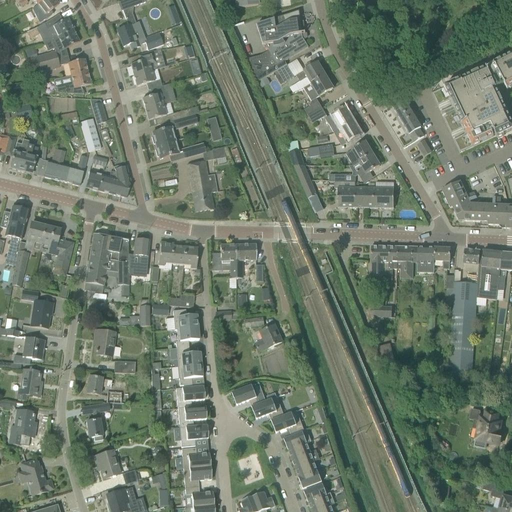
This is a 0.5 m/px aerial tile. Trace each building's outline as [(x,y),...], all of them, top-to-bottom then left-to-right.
[(58,5),(53,0),(43,0),(37,5),(45,16),(58,5)] [(267,6),(266,0),(235,0),(237,9),(258,6),(258,8),(267,6)] [(308,48),(303,40),(305,39),(305,34),(304,34),(303,22),(300,22),(299,12),(256,26),(261,41),(262,41),(263,45),(262,45),(262,46),(266,45),(266,47),(267,48),(269,52),(263,56),(261,57),(259,57),(248,60),(247,60),(247,61),(257,83),(266,78),(273,74),(287,66),(286,65),(285,66),(284,63),(308,48)] [(73,31),(72,30),(74,28),(72,25),(70,25),(67,20),(52,27),(49,21),(43,24),(37,29),(36,29),(38,34),(40,33),(45,44),(53,41),(73,31)] [(128,27),(117,31),(123,48),(129,45),(131,50),(145,45),(143,40),(144,39),(138,24),(136,25),(128,27)] [(63,51),(79,43),(73,31),(53,41),(45,44),(44,44),(47,52),(55,48),(58,53),(63,51)] [(144,39),(143,40),(145,45),(147,52),(163,46),(158,34),(152,36),(144,39)] [(130,66),(133,77),(151,72),(158,70),(155,59),(162,56),(161,51),(152,54),(152,53),(138,57),(140,63),(130,66)] [(34,67),(58,60),(56,54),(56,52),(55,52),(32,59),(34,67)] [(511,130),(511,124),(496,90),(504,86),(507,91),(511,88),(511,55),(493,66),(495,70),(488,73),(486,69),(460,81),(460,80),(444,88),(472,147),(493,137),(492,135),(494,135),(496,138),(511,130)] [(60,66),(58,60),(34,67),(36,75),(60,69),(60,66)] [(71,77),(87,73),(84,60),(68,64),(71,77)] [(311,85),(326,76),(322,69),(321,70),(317,64),(312,67),(309,63),(304,66),(307,70),(304,72),(296,77),(300,83),(298,84),(301,90),(311,85)] [(294,78),(287,66),(273,74),(280,86),(294,78)] [(162,87),(160,81),(161,80),(158,70),(151,72),(133,77),(136,88),(146,85),(148,91),(162,87)] [(90,86),(87,73),(71,77),(54,81),(53,83),(54,87),(56,89),(57,94),(82,96),(83,96),(82,90),(81,90),(81,88),(90,86)] [(330,82),(326,76),(325,76),(311,85),(315,91),(307,96),(311,102),(310,107),(304,111),(308,118),(314,115),(322,110),(316,99),(333,89),(329,83),(330,82)] [(266,78),(257,83),(260,88),(269,83),(266,78)] [(18,92),(34,90),(34,84),(17,86),(18,92)] [(142,100),(145,111),(163,105),(170,104),(167,93),(166,93),(164,87),(162,87),(148,91),(150,91),(151,97),(142,100)] [(419,130),(420,128),(403,100),(392,107),(414,143),(423,138),(419,130)] [(90,101),(97,125),(106,123),(100,101),(90,101)] [(157,126),(173,122),(189,117),(187,111),(173,115),(170,104),(163,105),(145,111),(148,122),(155,120),(157,126)] [(18,108),(14,109),(17,119),(20,119),(29,117),(32,116),(29,105),(27,105),(18,108)] [(326,117),(322,110),(314,115),(318,122),(326,117)] [(333,135),(353,123),(345,110),(334,117),(333,115),(324,120),(333,135)] [(194,116),(189,117),(173,122),(175,131),(197,125),(194,116)] [(214,118),(205,120),(211,142),(220,140),(214,118)] [(79,123),(84,138),(86,148),(86,147),(88,153),(100,150),(92,120),(79,123)] [(361,136),(353,123),(341,130),(333,135),(341,148),(361,136)] [(74,138),(70,128),(64,130),(68,140),(74,138)] [(154,145),(155,147),(174,142),(171,129),(151,134),(152,137),(151,137),(153,145),(154,145)] [(0,150),(5,152),(9,138),(0,135),(0,150)] [(15,139),(9,138),(5,152),(11,153),(15,139)] [(21,145),(16,144),(9,169),(20,172),(27,147),(28,142),(22,140),(21,145)] [(174,142),(155,147),(156,150),(154,150),(157,158),(158,158),(159,160),(178,155),(174,142)] [(431,153),(424,142),(417,146),(424,157),(431,153)] [(289,153),(295,152),(292,143),(286,144),(289,153)] [(353,167),(359,163),(372,155),(365,143),(345,155),(353,167)] [(205,154),(202,144),(181,150),(183,160),(205,154)] [(319,156),(333,154),(332,146),(318,148),(319,156)] [(36,158),(35,158),(37,150),(36,149),(27,147),(20,172),(31,175),(36,158)] [(318,148),(307,150),(308,153),(309,158),(319,156),(318,148)] [(223,149),(212,151),(213,161),(225,158),(223,149)] [(41,161),(37,176),(43,178),(57,182),(67,184),(69,176),(67,175),(68,168),(61,166),(60,166),(64,152),(55,150),(54,153),(51,163),(47,162),(41,160),(41,161)] [(299,152),(295,152),(289,153),(294,167),(304,167),(299,152)] [(360,179),(379,167),(379,166),(372,155),(359,163),(362,169),(356,172),(360,179)] [(68,168),(67,175),(69,176),(67,184),(79,187),(82,178),(86,158),(80,157),(76,170),(68,168)] [(91,164),(105,168),(107,161),(93,157),(91,164)] [(207,177),(204,163),(186,166),(195,213),(213,210),(210,194),(217,193),(214,176),(207,177)] [(113,168),(115,173),(118,172),(112,196),(126,199),(130,184),(126,168),(121,169),(121,166),(113,168)] [(300,181),(310,181),(304,167),(294,167),(300,181)] [(99,192),(112,196),(118,172),(115,173),(110,173),(109,179),(102,177),(99,192)] [(85,189),(99,192),(102,177),(89,174),(85,189)] [(300,181),(308,200),(316,196),(310,181),(300,181)] [(452,208),(466,202),(464,197),(463,195),(465,194),(464,191),(460,182),(441,191),(445,199),(448,198),(449,202),(448,205),(450,210),(452,208)] [(365,189),(359,189),(359,185),(355,184),(355,183),(335,183),(335,189),(337,189),(337,209),(365,209),(365,189)] [(393,190),(365,189),(365,209),(393,210),(393,190)] [(459,217),(463,220),(463,222),(474,223),(475,208),(468,207),(466,202),(452,208),(457,218),(459,217)] [(475,205),(475,208),(474,223),(487,223),(487,226),(494,226),(495,209),(488,208),(488,206),(475,205)] [(511,206),(500,206),(495,206),(495,209),(494,226),(502,226),(502,229),(511,229),(511,206)] [(25,222),(27,212),(12,208),(7,230),(5,237),(11,239),(6,258),(16,260),(18,253),(25,222)] [(40,248),(45,228),(31,224),(25,250),(32,252),(34,246),(40,248)] [(40,248),(39,252),(59,257),(54,275),(65,277),(73,244),(62,242),(61,246),(56,245),(59,231),(45,228),(40,248)] [(106,266),(112,238),(93,235),(90,253),(88,262),(106,266)] [(128,270),(128,256),(128,241),(112,238),(108,257),(105,272),(117,274),(117,286),(120,286),(120,297),(129,297),(128,270)] [(128,256),(128,270),(130,270),(130,269),(137,270),(138,257),(147,257),(147,252),(148,242),(147,242),(147,240),(141,240),(141,241),(134,241),(133,256),(128,256)] [(171,265),(173,244),(160,243),(159,253),(159,256),(158,267),(164,267),(164,264),(171,265)] [(173,244),(171,265),(183,266),(184,248),(173,247),(173,244)] [(235,279),(234,246),(220,246),(220,255),(211,255),(211,272),(229,272),(229,279),(233,279),(235,279)] [(255,262),(255,246),(234,246),(235,279),(241,279),(240,262),(255,262)] [(372,263),(372,276),(383,277),(384,272),(386,273),(387,247),(371,247),(370,263),(372,263)] [(397,270),(398,247),(387,247),(386,273),(386,281),(392,281),(393,270),(397,270)] [(413,265),(413,248),(398,247),(397,270),(400,270),(400,280),(413,280),(413,265)] [(197,249),(184,248),(183,266),(190,266),(189,270),(196,270),(197,259),(196,259),(197,249)] [(433,265),(433,262),(434,249),(413,248),(413,265),(416,265),(416,274),(433,274),(433,265)] [(434,249),(433,262),(442,263),(442,271),(449,271),(449,263),(450,249),(434,249)] [(479,262),(480,252),(464,250),(463,264),(478,266),(479,262)] [(497,291),(502,254),(480,252),(479,262),(478,266),(477,285),(477,299),(497,301),(497,291)] [(23,274),(28,255),(18,253),(16,260),(17,261),(12,286),(20,288),(23,274)] [(505,272),(511,272),(511,269),(511,254),(502,254),(497,291),(504,292),(505,272)] [(101,294),(105,276),(105,272),(106,266),(88,262),(86,272),(83,291),(86,291),(93,293),(101,294)] [(472,378),(477,299),(477,285),(454,284),(453,307),(449,368),(448,375),(472,378)] [(266,288),(258,290),(261,301),(269,299),(266,288)] [(30,328),(38,329),(47,330),(50,313),(51,313),(53,305),(36,302),(37,294),(23,292),(21,300),(35,302),(33,319),(31,319),(30,328)] [(246,296),(237,296),(237,309),(246,309),(246,296)] [(168,299),(167,307),(168,307),(179,308),(179,302),(180,300),(168,299)] [(383,300),(373,300),(372,307),(372,319),(391,319),(392,308),(383,308),(383,300)] [(152,306),(152,315),(167,316),(168,307),(167,307),(152,306)] [(150,328),(150,307),(139,308),(139,317),(130,317),(131,328),(150,328)] [(185,311),(172,312),(174,331),(176,331),(197,329),(196,316),(185,317),(185,311)] [(216,321),(226,320),(230,319),(230,312),(225,313),(215,314),(216,321)] [(246,329),(265,327),(264,318),(245,320),(246,329)] [(259,354),(273,347),(282,343),(274,326),(259,333),(263,341),(255,345),(259,354)] [(19,332),(0,329),(0,335),(18,338),(19,332)] [(198,341),(197,329),(176,331),(177,343),(175,343),(176,349),(188,348),(188,342),(198,341)] [(113,334),(105,333),(95,331),(93,346),(96,346),(95,356),(111,358),(114,338),(113,338),(113,334)] [(30,360),(41,361),(43,349),(41,349),(42,344),(44,345),(44,342),(26,339),(23,358),(14,357),(12,365),(29,366),(30,360)] [(189,355),(188,348),(176,349),(178,368),(200,366),(199,354),(189,355)] [(114,374),(135,375),(135,363),(114,362),(114,374)] [(0,370),(8,372),(9,364),(0,363),(0,370)] [(202,379),(200,366),(178,368),(180,387),(191,386),(191,380),(202,379)] [(39,374),(30,372),(23,371),(20,390),(18,389),(16,399),(25,401),(26,396),(39,398),(41,384),(38,383),(39,374)] [(111,388),(112,382),(102,380),(89,378),(86,394),(99,396),(101,387),(111,388)] [(158,383),(151,384),(151,392),(159,391),(158,383)] [(249,402),(251,408),(264,403),(262,397),(256,399),(252,386),(232,394),(236,407),(249,402)] [(177,409),(191,408),(190,402),(204,401),(203,387),(176,390),(177,409)] [(125,405),(126,395),(121,395),(121,394),(107,393),(106,404),(125,405)] [(268,402),(264,403),(251,408),(256,420),(269,416),(271,422),(284,417),(277,398),(272,400),(268,402)] [(0,408),(14,410),(15,404),(0,402),(0,408)] [(152,403),(152,404),(152,411),(160,411),(159,403),(152,403)] [(94,442),(103,441),(99,414),(110,412),(108,404),(91,407),(92,414),(93,414),(94,422),(86,423),(87,432),(86,432),(87,436),(88,436),(88,439),(94,438),(94,442)] [(191,408),(177,409),(179,429),(193,428),(192,422),(206,420),(204,407),(191,408)] [(498,417),(482,413),(471,410),(469,421),(473,422),(472,429),(479,431),(475,448),(485,450),(486,444),(498,446),(501,434),(498,434),(501,421),(495,419),(495,417),(498,417)] [(21,437),(23,437),(33,438),(35,424),(32,424),(34,414),(17,412),(15,429),(11,428),(9,445),(20,446),(21,437)] [(284,417),(271,422),(276,434),(288,430),(291,436),(303,431),(296,412),(284,417)] [(193,428),(179,429),(181,449),(194,447),(194,441),(207,440),(206,426),(193,428)] [(284,440),(288,451),(311,442),(307,431),(284,440)] [(291,460),(310,453),(306,444),(311,442),(288,451),(291,460)] [(183,470),(210,468),(209,455),(195,456),(195,449),(181,451),(183,470)] [(114,456),(113,452),(94,458),(98,471),(100,471),(104,480),(120,475),(115,456),(114,456)] [(291,460),(295,470),(313,463),(310,453),(291,460)] [(32,497),(37,495),(47,493),(47,492),(52,490),(49,482),(44,484),(40,468),(38,469),(36,461),(20,466),(23,474),(25,473),(32,497)] [(298,479),(317,472),(313,463),(295,470),(299,479),(298,479)] [(184,490),(198,488),(198,482),(211,481),(210,468),(183,470),(184,490)] [(122,475),(125,486),(138,482),(134,471),(122,475)] [(298,479),(302,490),(321,483),(317,472),(298,479)] [(501,500),(498,510),(504,511),(511,511),(511,499),(511,496),(505,494),(506,489),(494,485),(484,484),(484,485),(478,483),(476,489),(492,493),(491,497),(501,500)] [(322,485),(304,493),(308,503),(326,496),(322,485)] [(192,508),(213,506),(212,493),(199,495),(198,488),(184,490),(185,496),(191,496),(192,508)] [(138,511),(131,489),(124,491),(105,496),(110,511),(138,511)] [(167,491),(158,492),(159,509),(168,507),(167,491)] [(252,498),(257,511),(266,511),(275,507),(272,499),(267,500),(264,493),(252,498)] [(330,506),(334,504),(330,494),(326,496),(308,503),(308,504),(311,511),(313,511),(330,506)] [(257,511),(252,498),(241,502),(243,509),(239,511),(238,511),(257,511)] [(345,500),(348,509),(353,507),(350,498),(345,500)] [(449,511),(447,505),(445,506),(445,503),(439,504),(442,511),(449,511)]
